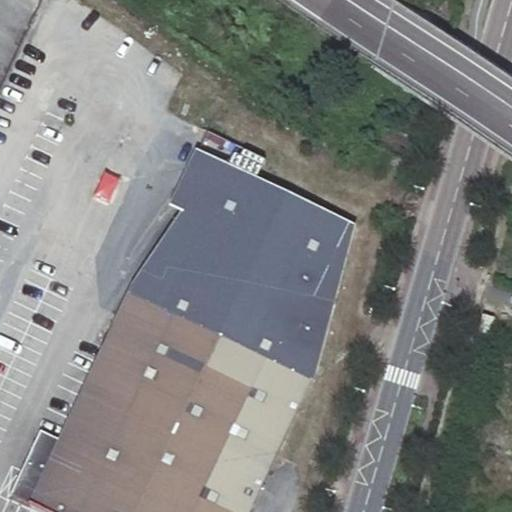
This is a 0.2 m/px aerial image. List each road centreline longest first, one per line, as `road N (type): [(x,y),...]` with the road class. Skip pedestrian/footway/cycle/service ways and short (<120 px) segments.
road 1 (secondary): [(362,511),(511,0)]
road 2 (secondary): [(323,0),(511,129)]
road 3 (secondary): [(511,102),(361,0)]
